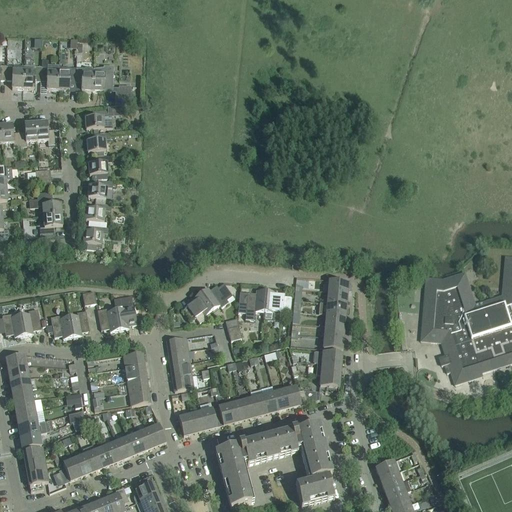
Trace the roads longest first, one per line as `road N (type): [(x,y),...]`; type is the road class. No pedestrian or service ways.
road 1 (residential): [(0,255),(72,237),(70,120),(59,112),(0,109)]
road 2 (residential): [(279,285),(207,279),(172,299),(152,340)]
road 3 (residential): [(177,455),(322,412)]
road 4 (residential): [(24,511),(154,464)]
